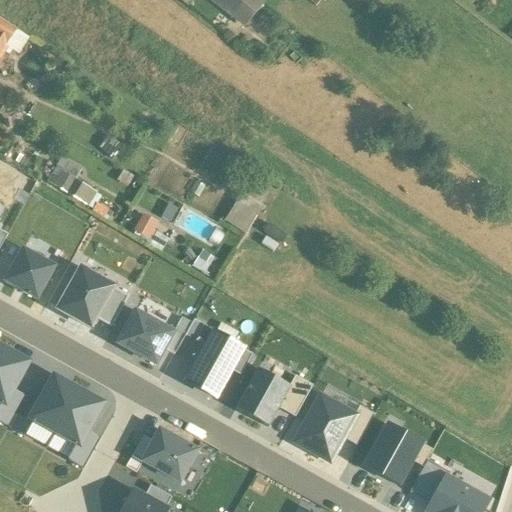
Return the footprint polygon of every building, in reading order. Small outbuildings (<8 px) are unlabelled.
[(245,0),(212,0),(232,16),(245,0)] [(256,0),(245,0),(232,16),(245,26),(262,4),(256,0)] [(0,21),(0,51),(0,52),(13,30),(0,21)] [(0,52),(0,58),(12,66),(28,39),(13,30),(0,52)] [(46,184),(88,207),(96,195),(74,181),(80,170),(61,159),(46,184)] [(236,199),(222,225),(244,238),(259,211),(236,199)] [(156,224),(142,216),(133,232),(153,243),(158,234),(152,231),(156,224)] [(6,283),(37,299),(53,269),(22,253),(6,283)] [(80,271),(57,311),(90,330),(95,321),(113,289),(80,271)] [(129,298),(113,289),(95,321),(111,330),(129,298)] [(163,324),(168,317),(156,309),(158,306),(145,298),(138,309),(163,324)] [(118,346),(155,366),(164,350),(172,335),(135,315),(118,346)] [(176,353),(192,325),(181,319),(172,335),(164,350),(174,356),(176,353)] [(176,353),(197,364),(213,335),(214,333),(194,321),(192,325),(176,353)] [(187,384),(215,399),(230,372),(241,350),(213,335),(197,364),(187,384)] [(28,364),(3,350),(0,355),(0,403),(2,404),(5,406),(13,391),(28,364)] [(252,356),(241,350),(230,372),(240,377),(252,356)] [(268,429),(278,410),(289,388),(257,371),(236,409),(237,412),(268,429)] [(295,378),(289,388),(278,410),(295,419),(312,388),(295,378)] [(54,434),(78,392),(53,379),(38,406),(30,421),(33,422),(54,434)] [(0,424),(8,429),(25,398),(13,391),(5,406),(2,404),(0,407),(0,424)] [(78,392),(54,434),(77,446),(79,448),(87,433),(102,406),(78,392)] [(38,406),(25,398),(8,429),(24,437),(33,422),(30,421),(38,406)] [(343,440),(355,418),(320,399),(295,444),(330,463),(343,440)] [(343,440),(357,448),(374,417),(360,409),(355,418),(343,440)] [(412,463),(421,446),(389,428),(386,429),(364,468),(399,488),(412,463)] [(196,454),(159,432),(152,443),(141,463),(178,485),(196,454)] [(83,470),(100,440),(87,433),(79,448),(77,446),(68,462),(83,470)] [(141,463),(152,443),(143,438),(126,468),(135,473),(141,463)] [(431,452),(421,446),(412,463),(422,469),(426,463),(431,452)] [(422,469),(409,494),(430,505),(445,479),(448,475),(426,463),(422,469)] [(482,511),(487,503),(445,479),(430,505),(426,511),(482,511)] [(150,487),(144,499),(165,511),(171,499),(150,487)] [(133,494),(122,511),(165,511),(144,500),(133,494)]
